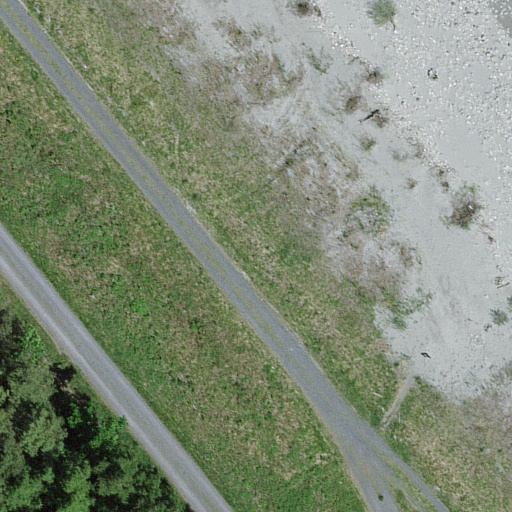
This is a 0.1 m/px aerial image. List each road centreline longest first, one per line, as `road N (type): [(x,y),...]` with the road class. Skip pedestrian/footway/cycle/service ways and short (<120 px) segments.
road 1 (track): [(0,9),(287,349),(388,511)]
road 2 (track): [(0,239),(222,511)]
